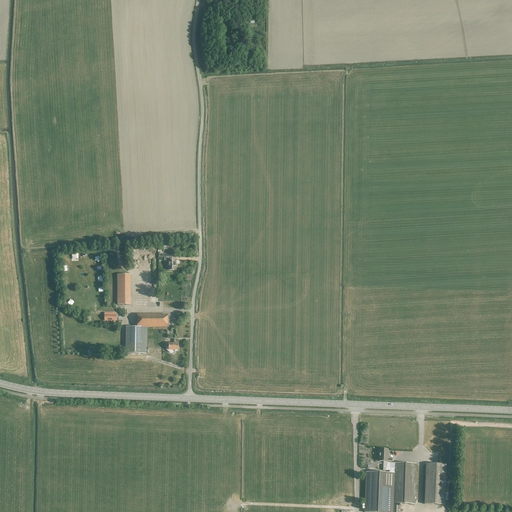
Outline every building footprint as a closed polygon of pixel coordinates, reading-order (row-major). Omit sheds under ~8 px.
[(176,270),(176,260),(172,260),(172,257),(164,257),(164,260),(167,260),(167,270),(176,270)] [(130,275),(117,275),(118,306),(130,305),(130,275)] [(138,328),(125,328),(126,355),(147,355),(147,328),(156,328),(155,348),(166,347),(166,341),(166,328),(168,328),(168,315),(138,316),(138,328)] [(169,341),(166,341),(166,347),(166,350),(170,353),(172,353),(173,352),(173,351),(178,350),(178,340),(174,340),(174,344),(169,344),(169,341)] [(397,511),(398,504),(414,504),(416,464),(387,463),(388,450),(380,449),(379,461),(383,462),(383,471),(390,471),(390,468),(395,468),(394,473),(371,472),(369,511),(397,511)] [(446,465),(426,464),(424,504),(444,505),(446,465)]
